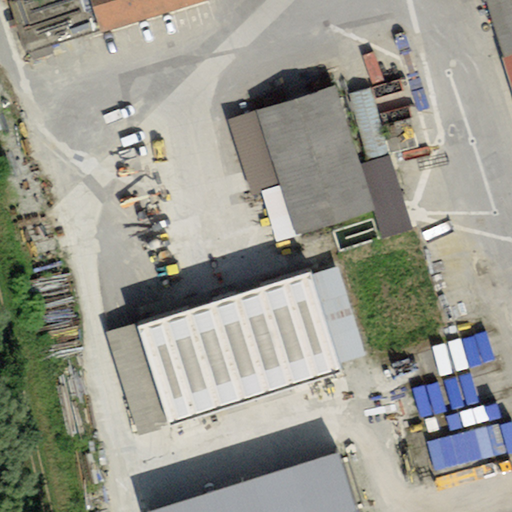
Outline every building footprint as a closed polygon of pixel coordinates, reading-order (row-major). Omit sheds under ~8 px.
[(108,0),(119,33),(216,0),(108,0)] [(511,0),(484,0),(504,58),(511,55),(511,0)] [(341,87),(266,110),(305,232),(379,209),(341,87)] [(340,265),(116,335),(148,436),(372,365),(340,265)] [(147,510),(147,511),(357,511),(342,455),(147,510)]
